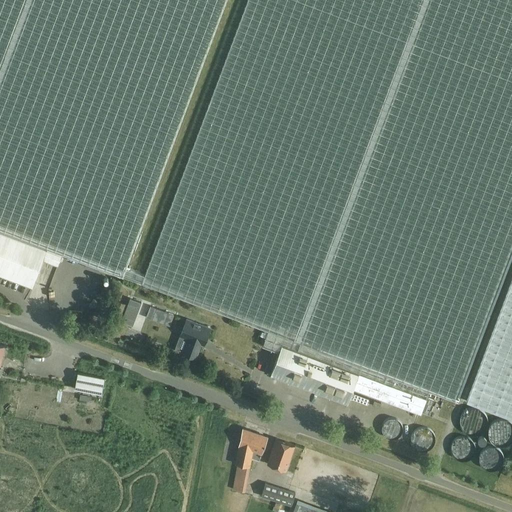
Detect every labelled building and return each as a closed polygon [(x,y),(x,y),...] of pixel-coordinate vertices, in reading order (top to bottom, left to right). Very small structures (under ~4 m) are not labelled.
[(420,413),(424,404),(429,391),(454,400),(511,244),(511,0),(247,0),(144,275),(126,268),(225,0),(0,0),(0,273),(32,286),(43,258),(58,264),(62,253),(268,331),(262,346),(279,352),(271,375),(347,403),(353,388),(420,413)] [(511,276),(466,400),(511,417),(511,276)] [(142,284),(139,291),(146,294),(148,287),(142,284)] [(121,321),(133,326),(141,302),(130,298),(121,321)] [(115,307),(114,311),(121,314),(123,310),(125,304),(118,301),(115,307)] [(146,317),(170,326),(174,314),(150,305),(146,317)] [(180,335),(175,349),(196,357),(201,343),(202,339),(205,340),(210,328),(186,319),(180,335)] [(67,329),(64,333),(86,345),(88,341),(67,329)] [(78,372),(74,388),(101,393),(104,377),(78,372)] [(434,441),(434,439),(434,437),(433,435),(432,432),(431,431),(429,429),(427,428),(424,427),(422,426),(419,427),(417,427),(415,429),(413,430),(412,432),(410,434),(409,436),(409,439),(409,441),(410,444),(411,445),(413,448),(416,450),(418,451),(421,452),(423,452),(426,451),(428,450),(431,448),(432,446),(433,444),(434,441)] [(259,460),(267,437),(243,428),(235,463),(238,464),(233,489),(245,491),(251,457),(259,460)] [(295,445),(276,438),(267,463),(286,470),(295,445)] [(261,496),(291,505),(295,492),(265,483),(261,496)]
